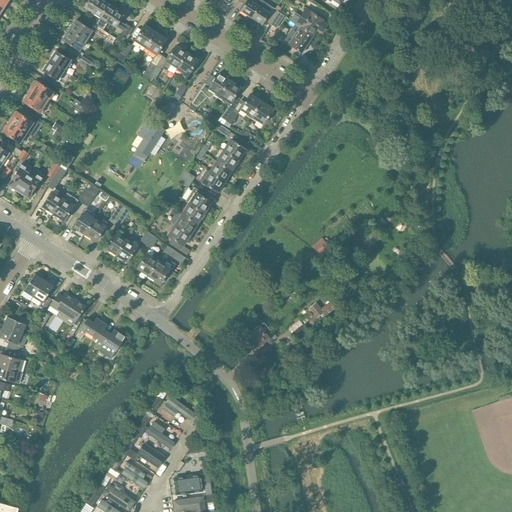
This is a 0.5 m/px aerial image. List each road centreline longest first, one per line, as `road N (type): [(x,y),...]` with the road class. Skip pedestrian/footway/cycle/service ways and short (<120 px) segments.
road 1 (residential): [(157,322),(310,93)]
road 2 (residential): [(310,93),(163,0)]
road 3 (residential): [(157,322),(32,241)]
